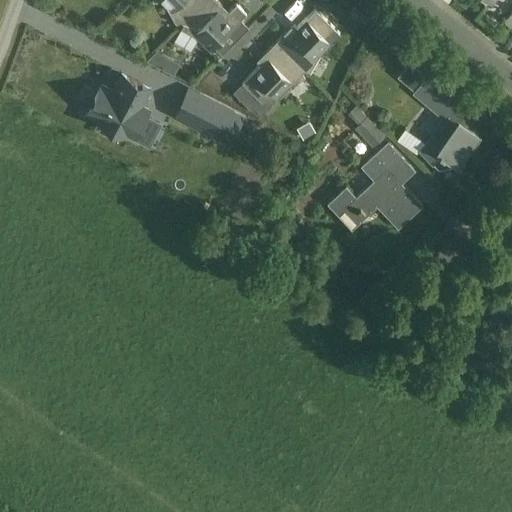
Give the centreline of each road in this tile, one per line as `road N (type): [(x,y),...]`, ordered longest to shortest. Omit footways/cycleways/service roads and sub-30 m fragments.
road 1 (residential): [(396,300),(511,200)]
road 2 (residential): [(511,82),(419,0)]
